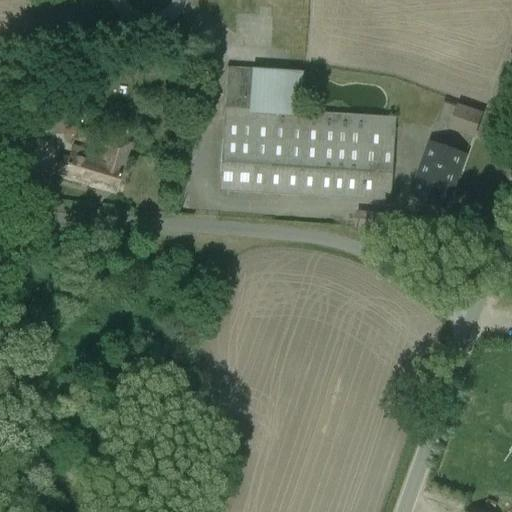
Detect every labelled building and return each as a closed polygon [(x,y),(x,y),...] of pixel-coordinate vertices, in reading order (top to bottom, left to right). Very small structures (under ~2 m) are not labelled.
[(306,71),(225,66),(216,193),(395,206),(401,118),(303,111),(306,71)] [(452,126),(502,127),(503,109),(453,108),(452,126)] [(410,195),(449,207),(465,154),(426,142),(410,195)] [(65,184),(125,195),(132,153),(72,143),(65,184)] [(146,168),(140,193),(166,200),(173,175),(146,168)]
